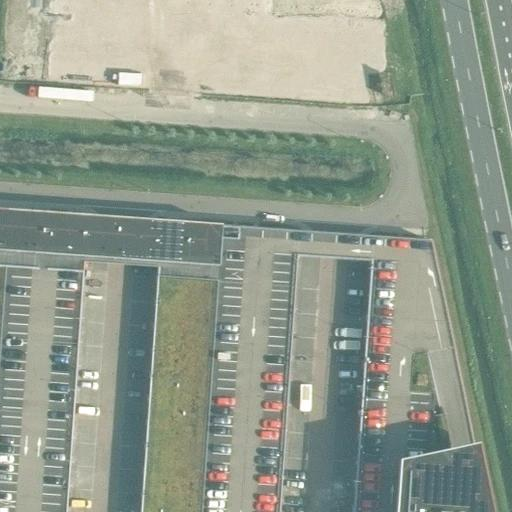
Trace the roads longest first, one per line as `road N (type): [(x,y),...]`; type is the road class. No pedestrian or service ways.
road 1 (unclassified): [(0,199),(380,226),(406,198),(403,157),(377,132),(0,102)]
road 2 (unknown): [(261,220),(234,511)]
road 3 (primary): [(457,0),(511,262)]
